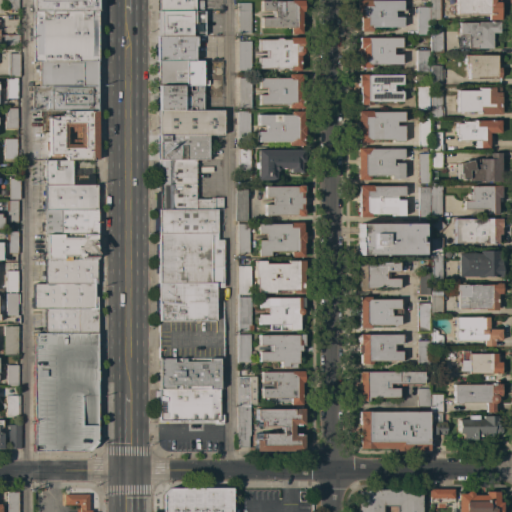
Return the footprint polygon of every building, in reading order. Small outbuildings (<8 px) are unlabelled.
[(4,0),(18,0),(18,8),(4,8),(4,0)] [(32,0),(95,0),(95,10),(96,10),(96,11),(32,11),(32,0)] [(158,11),(158,0),(194,0),(194,11),(158,11)] [(302,0),(303,11),(300,11),(301,34),(290,34),(290,27),(260,27),(260,18),(273,17),(273,11),(260,11),(260,1),(302,0)] [(401,0),(401,10),(393,10),(393,17),(401,17),(401,27),(371,27),(371,31),(359,31),(360,17),(359,17),(357,16),(357,14),(357,12),(356,12),(356,0),(401,0)] [(441,0),(441,19),(428,19),(428,7),(428,0),(441,0)] [(456,0),(499,0),(499,20),(487,20),(487,14),(456,14),(456,0)] [(249,33),(237,33),(237,9),(236,9),(236,3),(249,2),(249,33)] [(428,19),(428,35),(416,35),(416,7),(428,7),(428,19)] [(39,61),(32,61),(32,11),(96,11),(96,61),(39,61)] [(194,11),(204,11),(204,35),(191,35),(191,36),(156,36),(156,11),(158,11),(194,11)] [(475,22),(498,22),(498,33),(491,33),(491,48),(466,48),(466,35),(458,35),(458,22),(475,22)] [(429,52),(429,31),(432,31),(432,28),(435,28),(435,31),(441,31),(441,52),(432,52),(429,52)] [(0,34),(19,34),(19,46),(0,46),(0,34)] [(158,61),(156,61),(156,36),(191,36),(195,36),(195,46),(194,46),(194,61),(158,61)] [(261,51),(257,51),(257,39),(274,40),(276,38),(279,38),(282,40),(288,40),(288,37),(303,37),(303,49),(302,49),(302,53),(299,55),(299,71),(288,70),(288,69),(282,68),(279,70),(276,70),(274,68),(257,69),(257,57),(261,57),(261,51)] [(358,52),(361,52),(361,48),(358,48),(358,37),(400,37),(400,47),(392,47),(392,54),(400,54),(400,64),(370,64),(370,68),(369,68),(369,69),(367,69),(367,68),(363,68),(363,69),(361,69),(361,68),(358,68),(358,52)] [(237,41),(249,41),(249,71),(237,71),(237,41)] [(416,50),(428,50),(428,72),(415,72),(416,50)] [(432,56),(434,56),(434,65),(440,65),(440,69),(442,69),(442,84),(440,84),(440,85),(429,85),(429,52),(432,52),(432,56)] [(19,77),(7,77),(7,54),(19,54),(19,77)] [(496,55),(496,62),(500,62),(499,77),(475,77),(475,79),(467,79),(468,63),(464,63),(464,55),(496,55)] [(39,77),(39,61),(96,61),(96,86),(39,86),(39,77)] [(201,85),(158,85),(158,61),(194,61),(201,61),(201,85)] [(288,78),(288,74),(300,74),(300,89),(301,89),(301,97),(303,97),(303,108),(288,108),(288,105),(258,105),(258,95),(264,95),(264,88),(258,88),(258,78),(288,78)] [(401,75),(401,84),(392,84),(392,91),(401,91),(401,101),(370,101),(370,105),(359,105),(359,86),(357,86),(357,74),(401,75)] [(6,77),(17,77),(17,99),(6,98),(6,77)] [(238,78),(250,78),(250,107),(238,107),(238,78)] [(158,110),(158,85),(201,85),(202,85),(202,96),(205,96),(205,101),(202,101),(202,110),(158,110)] [(66,111),(66,110),(32,110),(32,86),(39,86),(96,86),(96,111),(66,111)] [(428,86),(428,109),(415,109),(415,86),(428,86)] [(477,90),(477,88),(500,88),(500,115),(479,115),(479,112),(477,112),(477,114),(474,114),(474,112),(460,112),(460,114),(458,114),(458,112),(456,112),(456,102),(454,102),(454,100),(456,100),(456,90),(477,90)] [(440,96),(440,107),(442,107),(442,116),(440,116),(440,118),(430,118),(429,96),(440,96)] [(4,108),(17,108),(17,129),(4,128),(4,108)] [(158,135),(158,110),(202,110),(222,110),(222,135),(207,135),(158,135)] [(97,111),(98,159),(97,159),(97,160),(72,160),(65,160),(65,156),(62,156),(62,154),(48,154),(48,116),(62,116),(62,114),(66,114),(66,111),(96,111),(97,111)] [(248,141),(237,141),(237,111),(248,111),(248,141)] [(290,115),(290,111),(303,111),(303,136),(302,136),(303,146),(287,146),(287,142),(257,142),(257,132),(263,132),(263,125),(257,125),(257,115),(290,115)] [(403,112),(402,122),(394,122),(394,125),(403,126),(403,142),(391,142),(391,140),(370,140),(370,143),(357,142),(358,129),(357,129),(357,111),(403,112)] [(417,119),(429,119),(429,146),(417,146),(417,119)] [(455,123),(462,123),(462,121),(471,121),(471,120),(472,120),(474,120),(475,121),(499,121),(499,125),(501,125),(501,128),(499,128),(499,133),(495,133),(495,134),(490,134),(490,133),(488,133),(488,141),(489,141),(489,145),(488,145),(488,148),(474,148),(474,140),(457,140),(457,135),(455,135),(455,123)] [(440,132),(440,144),(443,144),(443,151),(429,151),(429,132),(440,132)] [(155,160),(155,135),(158,135),(207,135),(207,160),(195,160),(159,160),(155,160)] [(4,139),(16,139),(16,159),(4,159),(4,139)] [(238,148),(250,148),(250,171),(238,171),(238,148)] [(356,148),(370,148),(370,149),(402,149),(402,159),(391,159),(391,166),(394,166),(394,163),(402,163),(402,179),(390,179),(390,176),(369,176),(369,180),(356,180),(356,148)] [(257,168),(255,168),(255,163),(257,163),(257,150),(303,150),(303,162),(300,162),(300,169),(301,170),(301,172),(301,173),(299,173),(298,173),(298,172),(289,172),(289,168),(278,168),(277,169),(277,170),(275,171),(275,180),(257,180),(257,168)] [(441,168),(430,168),(430,152),(441,152),(441,168)] [(500,181),(467,181),(467,179),(463,179),(463,180),(460,180),(460,179),(456,179),(456,164),(458,164),(458,163),(465,162),(465,161),(476,159),(476,164),(479,164),(479,159),(489,159),(490,153),(500,153),(500,181)] [(417,154),(429,154),(429,183),(417,183),(417,154)] [(72,184),(96,184),(96,185),(44,185),(44,160),(65,160),(72,160),(72,184)] [(159,160),(195,160),(195,199),(210,199),(210,197),(222,197),(222,209),(216,209),(159,209),(159,160)] [(8,178),(19,178),(19,200),(8,200),(8,178)] [(96,185),(96,210),(44,210),(44,185),(96,185)] [(296,186),(296,185),(302,185),(302,192),(302,199),(303,199),(303,203),(302,203),(302,210),(303,210),(303,216),(296,216),(296,215),(264,216),(264,204),(271,204),(271,197),(264,197),(264,186),(296,186)] [(358,211),(357,211),(357,207),(358,207),(358,185),(371,185),(371,187),(403,186),(403,188),(404,188),(404,194),(403,194),(403,196),(395,196),(395,200),(403,200),(403,202),(404,202),(404,206),(403,206),(403,209),(404,209),(404,213),(403,213),(403,216),(392,216),(392,214),(370,214),(370,217),(358,217),(358,211)] [(463,209),(463,204),(460,204),(460,201),(463,201),(463,200),(464,200),(464,194),(470,194),(470,186),(500,186),(500,191),(501,191),(501,194),(500,194),(500,201),(496,201),(496,203),(497,203),(497,206),(496,206),(496,210),(497,210),(497,213),(496,213),(496,215),(485,215),(485,209),(463,209)] [(429,219),(418,219),(418,187),(429,187),(429,219)] [(246,221),(235,221),(235,189),(246,189),(246,221)] [(441,216),(430,216),(429,189),(440,189),(441,216)] [(17,201),(17,222),(5,222),(5,200),(17,201)] [(216,209),(216,240),(223,240),(223,287),(222,321),(222,359),(157,358),(157,209),(159,209),(216,209)] [(46,234),(44,234),(44,210),(96,210),(96,234),(95,234),(46,234)] [(445,226),(438,233),(429,225),(436,218),(445,226)] [(500,218),(500,234),(497,234),(497,243),(454,243),(453,237),(451,237),(451,233),(454,233),(454,219),(500,218)] [(289,224),(289,223),(302,223),(302,232),(304,232),(304,243),(302,243),(302,257),(290,257),(290,251),(269,251),(269,256),(257,256),(257,240),(264,240),(264,234),(257,234),(257,224),(289,224)] [(421,254),(358,255),(358,224),(421,223),(421,254)] [(236,224),(248,224),(248,253),(237,253),(236,224)] [(17,254),(5,254),(5,232),(17,232),(17,254)] [(46,259),(46,234),(95,234),(95,259),(46,259)] [(441,249),(429,249),(429,238),(441,238),(441,249)] [(479,253),(479,250),(497,251),(497,259),(500,259),(500,265),(501,265),(501,276),(485,276),(481,277),(477,277),(476,276),(457,276),(457,253),(479,253)] [(441,256),(441,259),(442,259),(442,279),(441,279),(441,281),(430,281),(429,256),(441,256)] [(33,309),(33,308),(32,284),(44,283),(43,259),(46,259),(95,259),(95,283),(93,283),(92,297),(96,297),(95,309),(44,309),(33,309)] [(369,288),(369,290),(358,290),(358,260),(368,260),(368,262),(398,262),(398,272),(387,272),(387,278),(398,278),(398,288),(369,288)] [(264,261),(264,264),(287,264),(287,261),(302,261),(302,292),(291,293),(291,290),(274,290),(274,293),(256,293),(255,278),(254,278),(254,261),(264,261)] [(237,266),(249,266),(249,294),(237,294),(237,266)] [(17,270),(17,292),(5,292),(5,270),(17,270)] [(429,295),(417,295),(417,272),(429,272),(429,292),(429,295)] [(456,297),(456,291),(454,291),(454,284),(460,284),(460,282),(462,282),(462,284),(465,284),(465,285),(471,285),(472,284),(474,284),(475,284),(476,285),(485,285),(485,284),(494,284),(494,283),(500,283),(500,294),(496,294),(496,310),(483,310),(483,308),(476,308),(476,310),(469,310),(469,308),(456,309),(456,297)] [(5,293),(17,293),(17,315),(5,315),(5,293)] [(441,314),(430,314),(430,296),(441,296),(441,314)] [(237,297),(250,297),(249,325),(252,325),(252,332),(237,331),(237,297)] [(269,330),(269,324),(257,324),(257,315),(266,314),(266,308),(258,308),(257,298),(299,297),(299,308),(301,309),(301,310),(302,311),(301,313),(300,314),(299,315),(298,315),(298,330),(269,330)] [(399,299),(399,309),(401,309),(401,316),(398,316),(398,325),(370,325),(370,328),(359,328),(358,297),(370,297),(370,299),(399,299)] [(416,331),(416,303),(429,303),(429,327),(436,331),(436,335),(441,335),(441,348),(430,348),(429,332),(416,331)] [(96,309),(96,333),(44,333),(44,309),(95,309),(96,309)] [(487,317),(488,329),(500,329),(500,341),(493,341),(493,346),(482,346),(482,340),(455,340),(455,338),(454,337),(454,332),(455,332),(455,317),(487,317)] [(17,326),(17,355),(3,355),(3,326),(17,326)] [(97,359),(97,390),(97,441),(95,441),(87,449),(87,451),(33,451),(33,424),(35,424),(35,419),(32,419),(32,390),(32,359),(32,336),(33,336),(33,333),(44,333),(96,333),(97,359)] [(249,363),(236,363),(236,334),(249,334),(249,363)] [(297,335),(297,334),(303,334),(303,345),(300,345),(300,354),(297,354),(297,363),(295,363),(294,368),(287,368),(287,367),(280,367),(280,361),(258,361),(258,352),(268,352),(268,349),(258,349),(258,347),(268,347),(268,345),(258,345),(258,335),(297,335)] [(361,364),(361,363),(359,363),(358,363),(358,355),(359,355),(359,353),(357,353),(357,344),(358,344),(358,341),(357,341),(357,337),(358,337),(358,334),(401,334),(401,344),(394,344),(394,351),(400,351),(400,361),(371,361),(371,364),(361,364)] [(429,341),(429,369),(416,369),(416,341),(429,341)] [(495,353),(495,356),(497,356),(497,362),(500,362),(500,373),(476,373),(476,375),(473,375),(473,373),(468,374),(468,371),(459,371),(459,360),(461,360),(461,358),(458,358),(458,354),(461,354),(461,351),(468,351),(468,354),(495,353)] [(158,359),(160,359),(172,359),(172,362),(174,362),(174,360),(178,360),(178,362),(179,362),(179,358),(184,358),(184,361),(184,359),(188,359),(188,361),(196,361),(196,359),(200,359),(200,361),(208,361),(208,358),(218,358),(218,381),(223,381),(223,388),(218,388),(218,389),(159,389),(158,359)] [(444,380),(432,380),(432,361),(444,361),(444,380)] [(17,365),(17,366),(18,366),(18,386),(6,386),(6,365),(17,365)] [(289,372),(289,371),(302,371),(302,382),(301,382),(301,405),(290,405),(290,401),(288,401),(288,398),(290,398),(267,398),(267,401),(263,401),(263,398),(260,398),(260,387),(263,387),(263,388),(271,388),(271,386),(261,386),(261,384),(271,384),(271,381),(260,381),(260,372),(289,372)] [(422,372),(422,376),(424,376),(424,379),(422,379),(422,384),(420,384),(420,386),(410,386),(410,384),(406,384),(406,386),(401,386),(401,384),(388,384),(388,388),(398,388),(398,390),(399,390),(399,396),(398,396),(398,398),(367,398),(367,401),(358,401),(358,380),(357,380),(357,372),(422,372)] [(249,436),(248,436),(248,447),(235,447),(235,407),(236,407),(236,377),(254,377),(254,388),(257,388),(257,393),(255,393),(255,404),(249,404),(249,436)] [(495,384),(495,380),(497,380),(497,384),(500,384),(500,396),(497,396),(497,400),(496,401),(495,403),(494,403),(494,413),(484,412),(485,403),(460,403),(459,404),(456,404),(454,403),(453,403),(453,384),(495,384)] [(428,388),(428,406),(416,406),(416,388),(428,388)] [(218,389),(218,395),(223,395),(223,412),(221,412),(221,414),(223,414),(223,424),(218,424),(218,423),(215,423),(209,423),(209,420),(187,420),(187,423),(180,423),(180,420),(158,420),(159,389),(218,389)] [(430,394),(440,394),(440,422),(445,422),(445,434),(430,434),(430,394)] [(19,416),(5,416),(5,409),(4,409),(4,407),(5,407),(5,405),(4,405),(4,403),(5,403),(5,396),(19,396),(19,416)] [(293,408),(293,407),(301,407),(301,424),(298,424),(298,425),(293,425),(293,424),(291,424),(292,434),(293,434),(293,433),(298,433),(298,434),(301,434),(301,450),(253,450),(253,439),(257,439),(257,437),(253,437),(253,433),(280,432),(280,426),(277,425),(253,425),(253,420),(257,420),(257,419),(254,419),(254,408),(293,408)] [(427,411),(427,450),(394,450),(394,449),(358,449),(358,411),(427,411)] [(467,419),(467,415),(477,415),(477,419),(482,419),(482,416),(496,416),(495,424),(500,424),(500,431),(499,433),(493,433),(493,435),(492,435),(492,436),(490,436),(489,437),(488,437),(485,437),(484,436),(478,436),(478,439),(462,439),(462,434),(461,434),(461,435),(459,435),(459,434),(457,434),(457,433),(456,433),(456,431),(457,431),(457,428),(456,428),(456,424),(457,424),(457,419),(467,419)] [(20,449),(7,449),(7,425),(20,424),(20,449)] [(167,488),(231,489),(230,511),(160,511),(160,495),(167,488)] [(79,511),(79,504),(63,504),(63,494),(64,494),(64,489),(86,489),(86,494),(89,494),(89,496),(94,496),(94,505),(91,505),(91,511),(79,511)] [(356,511),(357,494),(361,494),(361,489),(421,489),(421,494),(420,494),(420,511),(356,511)] [(443,507),(436,507),(436,503),(432,502),(432,498),(430,498),(430,489),(454,489),(454,498),(449,498),(449,503),(443,503),(443,507)] [(497,502),(501,502),(501,511),(457,511),(457,493),(463,493),(463,492),(464,491),(467,491),(470,491),(471,492),(472,493),(472,495),(484,495),(484,491),(497,491),(497,502)] [(7,511),(7,492),(18,492),(18,511),(7,511)]
